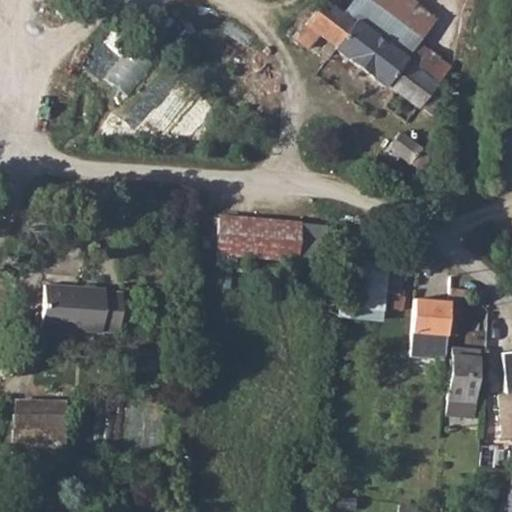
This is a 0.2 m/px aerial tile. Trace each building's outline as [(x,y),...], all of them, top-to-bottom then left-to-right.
[(321,0),(302,25),(316,35),(323,41),(318,48),(327,55),(332,50),(382,86),(383,84),(393,91),(416,107),(420,108),(430,116),(447,95),(434,85),(433,81),(403,59),(403,55),(354,21),(352,23),(339,14),(321,0)] [(396,132),(377,155),(390,164),(397,154),(414,166),(418,167),(422,165),(424,161),(424,154),(396,132)] [(215,253),(311,261),(313,224),(217,217),(215,253)] [(335,317),(374,321),(380,263),(340,259),(335,317)] [(389,268),(387,290),(399,291),(401,269),(389,268)] [(40,285),(38,329),(74,330),(96,331),(96,327),(117,328),(118,293),(102,293),(102,289),(40,285)] [(446,303),(444,335),(452,336),(453,322),(459,321),(463,289),(448,289),(446,303)] [(446,303),(410,300),(408,334),(444,337),(444,335),(446,303)] [(471,418),(477,359),(478,349),(450,347),(449,356),(442,414),(471,418)] [(511,352),(499,353),(503,394),(495,395),(499,439),(511,437),(511,352)] [(67,444),(68,399),(12,398),(12,443),(67,444)] [(511,511),(511,477),(510,477),(503,511),(511,511)]
